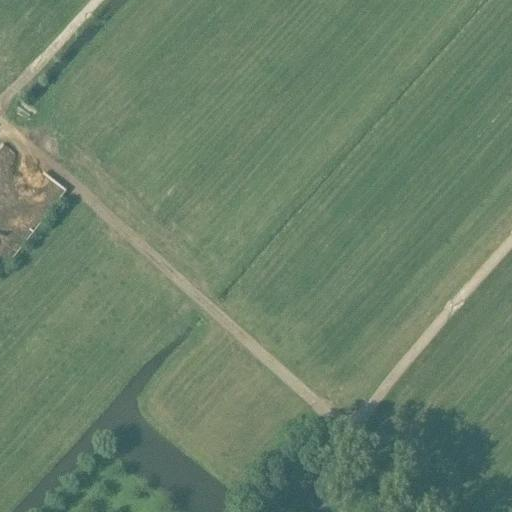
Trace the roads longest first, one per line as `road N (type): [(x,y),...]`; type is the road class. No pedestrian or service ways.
road 1 (track): [(415,511),(349,433),(0,122)]
road 2 (track): [(349,433),(511,246)]
road 3 (track): [(0,115),(104,0)]
